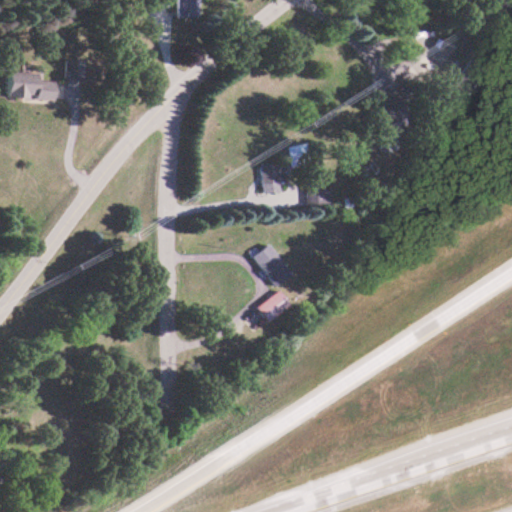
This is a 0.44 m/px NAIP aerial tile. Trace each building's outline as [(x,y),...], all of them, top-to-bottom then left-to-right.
[(173,0),(174,17),(195,16),(194,0),(173,0)] [(484,74),(469,59),(443,87),(458,101),(484,74)] [(3,98),(50,99),(50,81),(34,80),(34,72),(4,71),(3,98)] [(373,105),(375,133),(394,131),(393,125),(402,124),(400,102),(373,105)] [(286,146),(290,168),(308,165),(304,142),(286,146)] [(277,191),(276,162),(258,163),(259,192),(277,191)] [(329,188),(322,189),(322,180),(304,181),(304,203),(330,202),(329,188)] [(249,255),(271,286),(288,273),(266,243),(249,255)] [(265,322),(288,305),(277,289),(253,306),(265,322)]
